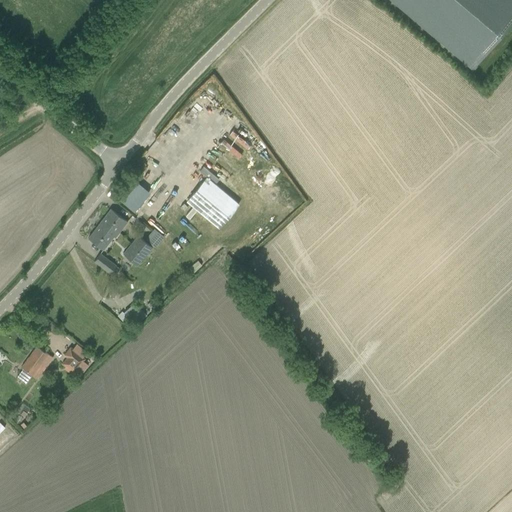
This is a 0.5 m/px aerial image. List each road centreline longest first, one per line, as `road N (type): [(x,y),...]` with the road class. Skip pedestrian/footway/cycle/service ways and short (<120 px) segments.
road 1 (unclassified): [(120,169),(275,0)]
road 2 (unclassified): [(0,315),(53,260),(120,169)]
road 3 (unclassified): [(120,169),(0,72)]
